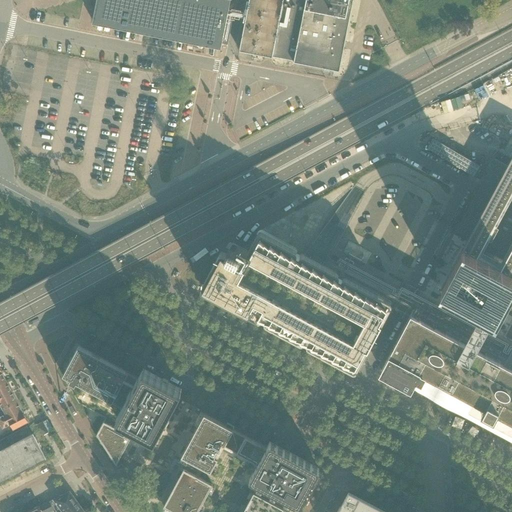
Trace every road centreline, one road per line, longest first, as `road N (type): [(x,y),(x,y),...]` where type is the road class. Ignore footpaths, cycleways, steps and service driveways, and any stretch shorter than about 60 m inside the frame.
road 1 (primary): [(0,327),(511,52)]
road 2 (primary): [(511,37),(0,310)]
road 3 (residential): [(15,341),(65,320),(81,325),(344,467)]
road 4 (residential): [(356,390),(468,185),(391,144)]
road 5 (residential): [(157,267),(391,144)]
road 6 (residential): [(356,390),(167,288),(157,267)]
road 7 (unclassified): [(225,67),(0,23)]
road 8 (tertiary): [(511,13),(323,111)]
road 9 (residential): [(511,474),(356,390)]
road 10 (tertiary): [(82,456),(15,341)]
road 11 (tertiary): [(220,167),(106,228)]
